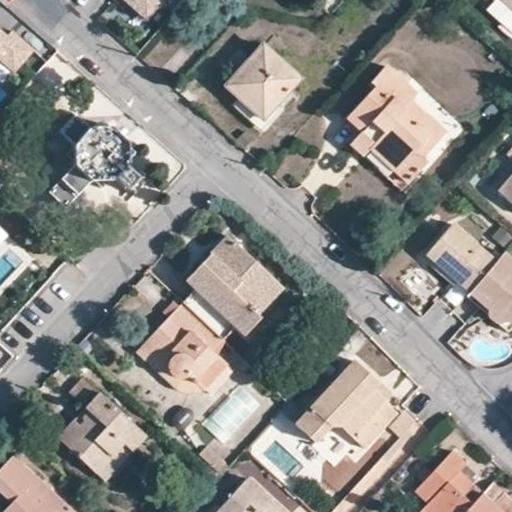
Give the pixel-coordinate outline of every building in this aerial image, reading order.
[(120,0),(147,24),(168,0),(120,0)] [(0,29),(0,60),(19,76),(39,52),(12,30),(8,35),(0,29)] [(260,42),(225,82),(240,96),(237,101),(260,122),(277,104),(282,108),(291,97),(287,93),(299,78),(260,42)] [(368,82),(373,86),(343,118),(359,132),(370,144),(366,149),(404,184),(424,161),(421,158),(435,141),(417,124),(424,115),(407,100),(414,93),(384,66),(368,82)] [(424,115),(417,124),(435,141),(442,131),(424,115)] [(87,178),(97,186),(103,180),(109,182),(113,180),(124,191),(129,185),(136,178),(123,167),(123,144),(107,130),(85,130),(72,118),(59,134),(71,147),(65,156),(72,163),(47,190),(62,204),(87,178)] [(370,144),(359,132),(347,145),(398,191),(404,184),(366,149),(370,144)] [(511,170),(495,190),(511,204),(511,170)] [(468,290),(472,287),(495,261),(451,223),(425,253),(468,290)] [(221,341),(232,328),(240,337),(258,318),(256,317),(282,289),(226,237),(206,258),(184,282),(193,290),(180,303),(221,341)] [(495,261),(472,287),(511,321),(511,260),(503,252),(495,261)] [(468,290),(463,297),(494,325),(511,322),(511,321),(472,287),(468,290)] [(172,377),(177,379),(186,377),(201,391),(225,366),(219,360),(210,352),(221,341),(180,303),(151,336),(141,348),(172,377)] [(210,352),(219,360),(224,344),(221,341),(210,352)] [(141,348),(135,353),(188,404),(201,391),(186,377),(177,379),(172,377),(141,348)] [(309,446),(323,429),(334,429),(360,451),(394,415),(382,404),(368,392),(374,386),(350,363),(291,428),(309,446)] [(58,439),(96,474),(121,444),(130,452),(145,437),(81,378),(67,392),(86,411),(81,418),(83,421),(81,423),(78,426),(73,422),(58,439)] [(382,404),(388,398),(374,386),(368,392),(382,404)] [(401,411),(387,428),(406,443),(420,426),(401,411)] [(130,452),(121,444),(96,474),(104,482),(130,452)] [(425,511),(463,511),(480,494),(457,472),(463,466),(449,452),(413,491),(427,506),(423,510),(425,511)] [(0,496),(8,504),(0,511),(70,511),(11,458),(0,470),(0,496)] [(276,511),(243,482),(215,511),(276,511)] [(480,494),(492,505),(502,495),(490,484),(480,494)] [(463,511),(510,511),(511,510),(511,503),(502,495),(492,505),(480,494),(463,511)]
